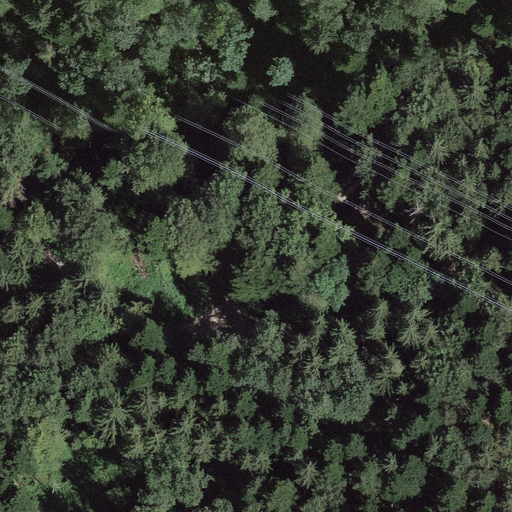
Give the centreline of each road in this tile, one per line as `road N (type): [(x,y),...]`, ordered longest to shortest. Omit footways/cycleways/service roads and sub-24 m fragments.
road 1 (track): [(511,204),(446,245),(376,314),(281,341),(217,318),(111,327),(0,262)]
road 2 (track): [(505,0),(217,318)]
